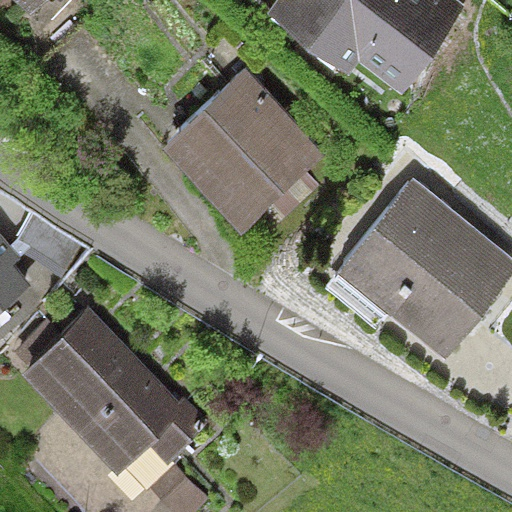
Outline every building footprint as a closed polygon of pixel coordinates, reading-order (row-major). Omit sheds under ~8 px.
[(17,0),(27,11),(39,0),(17,0)] [(273,0),(351,60),(360,48),(399,78),(459,1),(457,0),(273,0)] [(326,146),(249,58),(166,130),(243,219),(326,146)] [(511,265),(511,249),(412,170),(341,258),(449,344),(511,265)] [(80,240),(34,212),(14,245),(60,273),(80,240)] [(0,298),(27,278),(13,258),(14,245),(0,227),(0,298)] [(88,298),(22,358),(117,460),(149,431),(168,451),(206,415),(183,390),(178,395),(88,298)]
